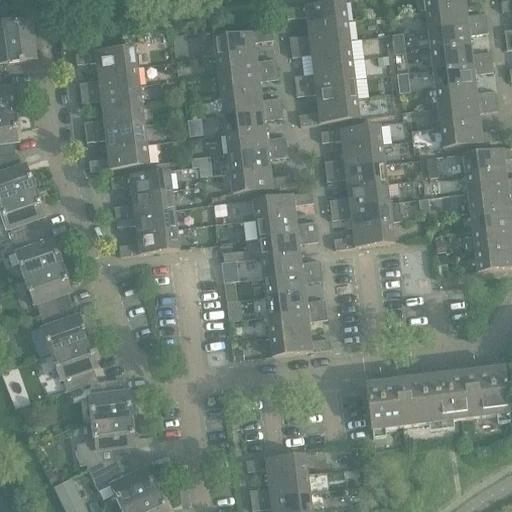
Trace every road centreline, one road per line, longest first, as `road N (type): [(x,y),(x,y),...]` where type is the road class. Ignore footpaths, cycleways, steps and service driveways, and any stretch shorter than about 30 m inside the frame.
road 1 (residential): [(188,391),(126,350),(53,147),(44,82)]
road 2 (residential): [(188,391),(487,352),(511,313)]
road 3 (residential): [(202,511),(188,391)]
